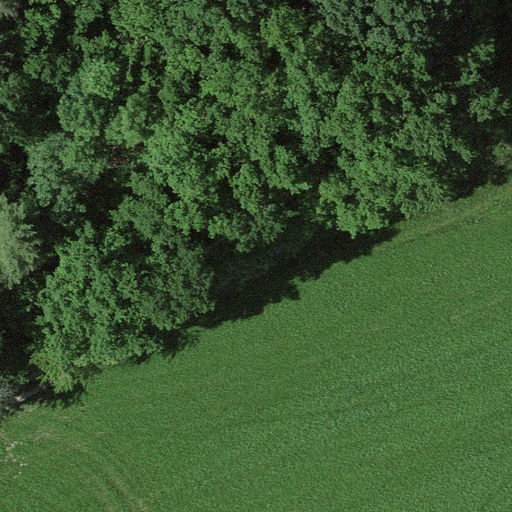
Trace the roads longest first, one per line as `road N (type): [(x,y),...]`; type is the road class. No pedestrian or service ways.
road 1 (track): [(0,392),(385,187),(511,94)]
road 2 (track): [(312,0),(317,22),(301,58),(65,174),(0,226)]
